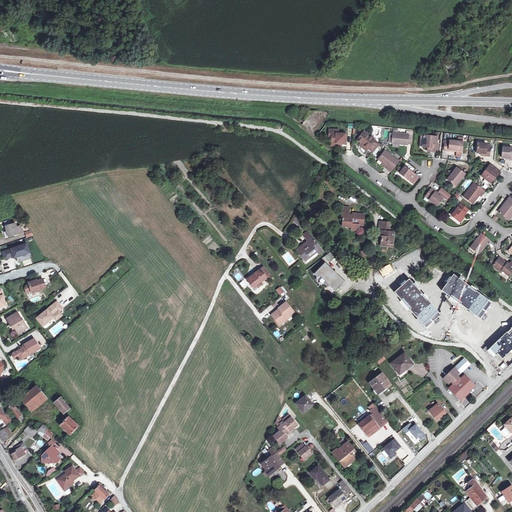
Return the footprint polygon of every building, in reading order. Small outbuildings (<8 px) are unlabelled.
[(331,144),(338,144),(338,141),(342,141),(346,141),(346,132),(338,132),(338,127),(329,127),(329,131),(331,131),(331,136),(331,144)] [(357,139),(372,151),(379,143),(374,140),(375,138),(365,130),(357,139)] [(414,134),(393,132),(392,142),(408,144),(408,142),(413,143),(414,134)] [(425,136),(424,146),(428,147),(428,150),(431,151),(430,152),(436,152),(438,137),(425,136)] [(445,150),(450,151),(451,149),(457,149),(462,150),(462,142),(451,141),(451,143),(446,143),(445,150)] [(484,153),(484,155),(489,156),(490,145),(475,143),(474,152),(480,153),(484,153)] [(502,157),(506,158),(511,158),(510,161),(511,160),(511,147),(503,147),(502,157)] [(382,161),(384,163),(388,166),(387,167),(390,170),(397,161),(385,150),(378,158),(382,161)] [(498,173),(499,174),(501,171),(492,164),(483,175),(491,182),(496,176),(498,173)] [(412,172),(410,171),(404,166),(403,168),(400,172),(399,172),(410,181),(411,181),(415,176),(415,175),(412,172)] [(452,175),(450,174),(447,178),(456,185),(464,174),(457,168),(453,172),(452,175)] [(434,173),(430,180),(435,182),(438,176),(434,173)] [(481,194),(482,195),(484,192),(474,184),(463,197),(472,204),(479,196),(481,194)] [(352,193),(347,186),(341,190),(347,197),(352,193)] [(431,198),(429,200),(436,206),(442,199),(437,195),(434,192),(435,191),(432,188),(426,195),(431,198)] [(445,191),(442,195),(448,200),(451,196),(445,191)] [(456,193),(453,196),(459,201),(462,198),(456,193)] [(511,211),(511,201),(509,199),(506,202),(508,204),(499,215),(505,220),(511,211)] [(497,214),(499,215),(508,204),(506,202),(497,214)] [(458,222),(462,217),(467,211),(460,205),(451,216),(458,222)] [(348,226),(356,228),(361,229),(363,219),(350,216),(350,218),(346,217),(348,210),(341,208),(339,218),(341,219),(340,228),(348,230),(348,226)] [(382,230),(381,235),(384,235),(383,239),(383,245),(389,246),(389,241),(395,242),(396,232),(393,231),(391,231),(391,228),(392,222),(382,220),(380,230),(382,230)] [(7,231),(8,236),(9,237),(24,232),(23,230),(19,226),(16,227),(16,224),(6,227),(7,231)] [(314,248),(318,244),(304,227),(300,230),(304,236),(293,245),(300,254),(312,245),(314,248)] [(478,256),(488,242),(480,235),(469,250),(478,256)] [(27,243),(3,252),(6,259),(14,256),(14,258),(30,252),(27,243)] [(334,258),(330,252),(324,256),(328,261),(334,258)] [(508,277),(511,271),(511,264),(510,264),(508,267),(499,260),(493,268),(500,274),(502,272),(508,277)] [(323,262),(313,274),(327,286),(326,287),(333,293),(344,281),(323,262)] [(254,290),(261,284),(259,281),(266,276),(268,278),(272,275),(264,266),(247,280),(253,287),(252,287),(254,290)] [(490,301),(454,274),(440,291),(477,319),(490,301)] [(409,278),(394,291),(426,329),(442,316),(409,278)] [(27,285),(25,288),(27,292),(31,290),(32,292),(36,291),(36,292),(41,290),(40,289),(46,287),(43,279),(37,280),(29,282),(29,284),(27,285)] [(280,286),(275,289),(279,295),(284,292),(280,286)] [(57,302),(37,318),(43,326),(54,317),(53,316),(59,311),(63,308),(57,302)] [(285,317),(289,314),(292,311),(285,302),(278,308),(279,309),(271,315),(279,325),(286,319),(285,317)] [(18,311),(8,318),(13,325),(15,324),(16,327),(18,330),(23,327),(23,329),(28,326),(18,311)] [(63,315),(59,311),(53,316),(54,317),(56,320),(63,315)] [(54,337),(67,327),(62,320),(49,330),(54,337)] [(511,325),(489,347),(500,361),(511,349),(511,325)] [(276,330),(272,333),(277,338),(281,335),(276,330)] [(20,355),(22,359),(40,347),(34,337),(24,343),(25,345),(17,351),(20,355)] [(412,362),(403,352),(391,361),(398,370),(399,369),(400,370),(407,364),(408,366),(412,362)] [(380,354),(374,360),(379,365),(385,358),(380,354)] [(454,381),(456,384),(451,388),(462,400),(464,397),(471,392),(470,391),(475,386),(467,377),(466,375),(463,378),(459,375),(463,372),(464,372),(473,364),(468,359),(462,363),(461,361),(457,364),(459,366),(447,377),(452,382),(454,381)] [(378,393),(389,384),(381,375),(371,383),(378,393)] [(30,410),(45,397),(36,386),(27,395),(24,392),(18,397),(30,410)] [(306,396),(297,403),(304,412),(313,404),(306,396)] [(60,398),(55,403),(64,413),(70,408),(60,398)] [(430,411),(438,421),(446,414),(438,404),(430,411)] [(21,423),(25,419),(12,405),(9,408),(21,423)] [(376,407),(372,411),(374,414),(384,426),(388,422),(376,407)] [(0,419),(2,419),(5,425),(11,422),(9,418),(8,419),(7,415),(4,417),(0,408),(0,419)] [(384,426),(374,414),(370,417),(380,429),(384,426)] [(370,416),(359,426),(369,438),(373,434),(376,432),(380,429),(370,417),(370,416)] [(78,426),(68,417),(61,426),(70,435),(78,426)] [(273,437),(279,445),(286,439),(284,436),(287,434),(285,431),(288,429),(290,431),(296,425),(290,418),(284,423),(283,421),(279,425),(280,426),(278,428),(277,429),(279,431),(273,437)] [(28,427),(25,431),(33,439),(39,432),(28,427)] [(48,429),(44,432),(51,439),(54,436),(54,435),(48,429)] [(51,439),(48,443),(52,447),(59,440),(54,436),(51,439)] [(394,438),(382,447),(390,458),(395,454),(393,452),(401,446),(394,438)] [(507,439),(501,445),(504,448),(510,443),(507,439)] [(353,457),(354,459),(358,456),(347,442),(340,448),(340,449),(338,451),(336,449),(332,452),(339,460),(341,459),(345,464),(353,457)] [(492,447),(496,453),(497,453),(500,450),(494,443),(492,445),(493,446),(492,447)] [(301,455),(304,459),(311,453),(306,446),(304,447),(302,444),(294,450),(300,457),(301,455)] [(51,464),(57,464),(61,460),(56,455),(58,453),(52,447),(43,457),(43,464),(51,464)] [(283,447),(276,452),(279,455),(285,450),(283,447)] [(12,455),(16,461),(25,455),(23,452),(21,448),(18,450),(16,451),(17,452),(12,455)] [(461,463),(467,457),(464,454),(458,460),(461,463)] [(261,464),(267,473),(273,469),(274,471),(279,467),(271,456),(261,464)] [(341,459),(339,460),(345,467),(354,459),(353,457),(345,464),(341,459)] [(320,464),(311,471),(316,477),(318,476),(323,483),(330,478),(320,464)] [(72,480),(73,482),(80,477),(73,467),(66,472),(67,474),(58,481),(65,491),(73,485),(70,481),(72,480)] [(343,479),(339,482),(348,492),(351,489),(343,479)] [(472,490),(476,486),(473,481),(468,485),(472,490)] [(94,488),(106,500),(110,495),(99,483),(94,488)] [(466,494),(472,490),(468,485),(463,490),(466,494)] [(466,494),(470,499),(480,491),(476,486),(472,490),(466,494)] [(511,501),(511,486),(502,494),(510,503),(511,501)] [(345,498),(338,490),(329,498),(335,506),(345,498)] [(480,491),(470,499),(468,501),(474,509),(487,499),(480,491)] [(409,511),(413,509),(415,511),(416,511),(427,502),(420,495),(402,511),(409,511)] [(120,505),(114,497),(114,498),(108,504),(113,510),(120,505)]
